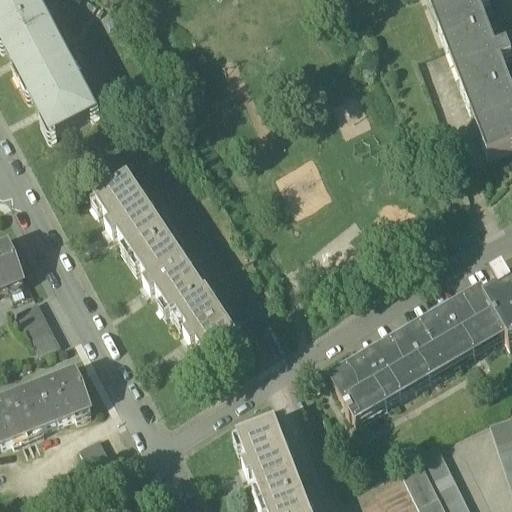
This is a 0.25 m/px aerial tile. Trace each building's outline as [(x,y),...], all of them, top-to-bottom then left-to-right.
[(42,129),(51,145),(93,122),(28,0),(0,0),(0,50),(5,60),(7,59),(17,78),(15,79),(31,109),(33,108),(44,128),(42,129)] [(423,0),(487,166),(511,156),(511,100),(500,69),(511,65),(506,51),(495,56),(479,14),(489,10),(485,0),(475,0),(474,1),(473,0),(423,0)] [(196,352),(209,372),(239,352),(206,303),(204,304),(128,189),(95,210),(111,234),(107,237),(113,247),(118,244),(130,262),(149,291),(145,294),(151,304),(156,301),(172,325),(176,322),(190,342),(185,345),(191,355),(196,352)] [(8,253),(0,255),(0,299),(24,290),(8,253)] [(498,303),(484,311),(505,347),(510,356),(511,354),(511,294),(510,296),(503,284),(491,291),(498,303)] [(357,433),(505,347),(484,311),(481,306),(452,323),(449,319),(434,328),(436,332),(378,366),(376,362),(360,371),(363,375),(333,393),(348,418),(345,419),(350,427),(352,425),(357,433)] [(15,320),(38,365),(56,357),(32,311),(15,320)] [(0,411),(0,456),(90,420),(75,381),(0,411)] [(490,430),(511,497),(511,426),(511,423),(490,430)] [(305,511),(275,433),(239,447),(249,474),(244,476),(248,487),(253,485),(263,511),(305,511)] [(73,458),(87,491),(109,482),(94,449),(73,458)] [(417,461),(422,472),(441,511),(466,511),(436,451),(417,461)] [(417,511),(441,511),(422,472),(402,482),(417,511)]
